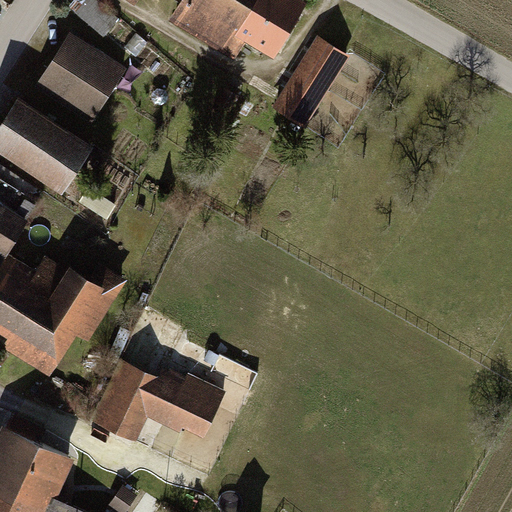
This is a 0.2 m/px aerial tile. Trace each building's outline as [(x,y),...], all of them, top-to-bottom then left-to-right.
[(0,0),(0,14),(9,0),(0,0)] [(102,33),(118,19),(100,0),(80,0),(76,5),(102,33)] [(192,0),(179,23),(247,61),(260,39),(297,60),(330,2),(326,0),(192,0)] [(138,71),(75,28),(38,82),(101,125),(138,71)] [(347,70),(313,50),(279,106),(314,127),(347,70)] [(116,147),(37,94),(6,141),(85,194),(116,147)] [(45,218),(0,192),(0,319),(31,337),(23,349),(61,371),(86,327),(95,333),(119,291),(58,256),(51,270),(23,254),(45,218)] [(133,366),(124,362),(99,422),(145,441),(154,417),(216,442),(236,392),(174,367),(191,326),(156,311),(133,366)] [(88,456),(16,422),(0,454),(0,511),(86,511),(66,502),(88,456)]
